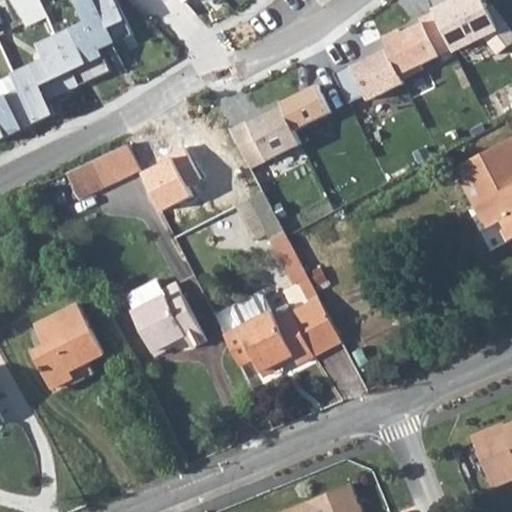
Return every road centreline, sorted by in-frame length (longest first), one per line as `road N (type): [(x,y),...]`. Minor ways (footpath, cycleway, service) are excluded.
road 1 (residential): [(355,0),(312,33),(190,80),(121,124),(0,182)]
road 2 (residential): [(141,511),(390,409)]
road 3 (residential): [(390,409),(511,359)]
